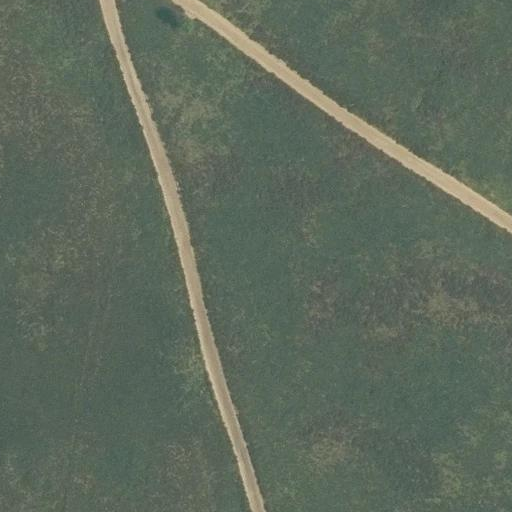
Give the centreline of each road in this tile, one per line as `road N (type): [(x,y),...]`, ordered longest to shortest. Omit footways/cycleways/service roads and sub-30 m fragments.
road 1 (track): [(107,0),(256,511)]
road 2 (track): [(177,0),(361,133),(511,228)]
